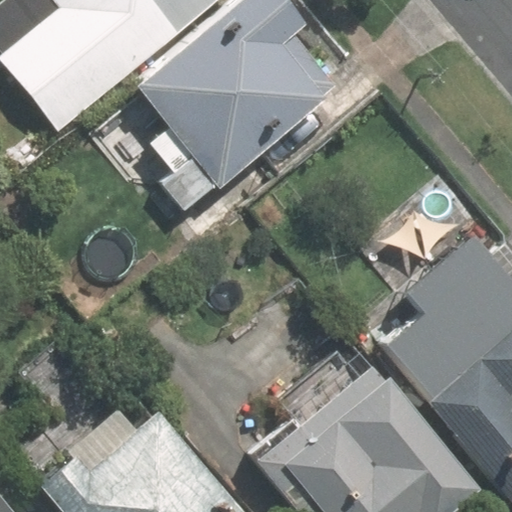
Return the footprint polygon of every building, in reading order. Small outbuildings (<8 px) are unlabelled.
[(20,0),(90,85),(195,0),(20,0)] [(284,23),(265,0),(212,0),(115,79),(206,190),(318,100),(266,37),(284,23)] [(511,319),(419,395),(511,509),(511,319)] [(432,511),(465,485),(359,359),(241,457),(287,511),(432,511)] [(237,511),(148,406),(77,466),(64,450),(30,479),(57,511),(237,511)]
